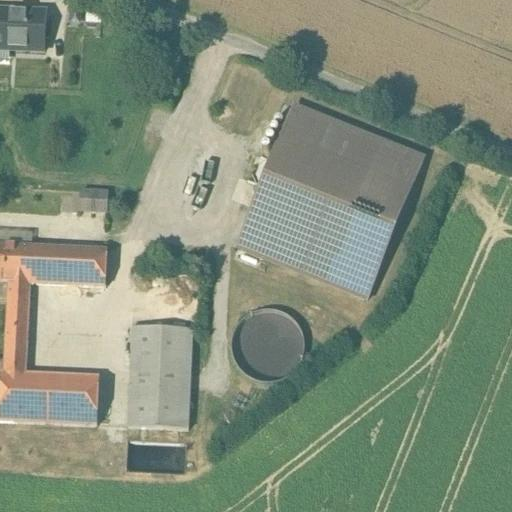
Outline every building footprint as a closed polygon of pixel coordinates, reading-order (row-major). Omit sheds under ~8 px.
[(39,13),(0,11),(0,42),(4,42),(3,50),(38,51),(39,13)] [(240,254),(368,307),(427,165),(299,112),(240,254)] [(103,193),(75,192),(74,210),(102,211),(103,193)] [(17,248),(0,246),(0,283),(7,284),(15,284),(17,248)] [(100,252),(17,248),(15,284),(27,285),(98,289),(100,252)] [(15,284),(7,284),(3,372),(23,374),(27,285),(15,284)] [(282,386),(297,376),(305,360),(304,342),(294,327),(278,319),(260,320),(245,330),(237,346),(238,364),(248,379),(264,387),(282,386)] [(188,331),(128,329),(123,427),(184,430),(188,331)] [(3,372),(0,372),(0,420),(93,426),(96,378),(23,374),(3,372)] [(184,441),(122,438),(121,471),(183,473),(184,441)]
